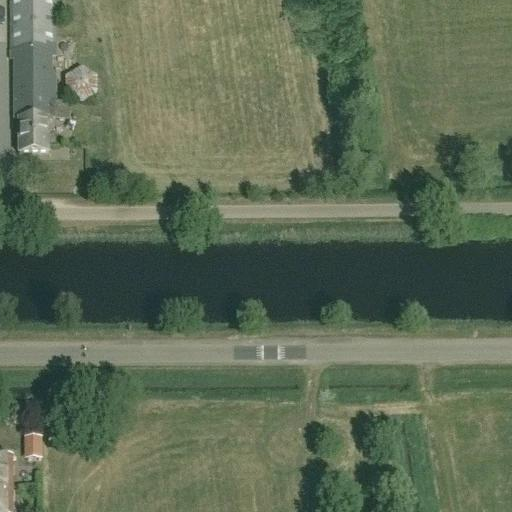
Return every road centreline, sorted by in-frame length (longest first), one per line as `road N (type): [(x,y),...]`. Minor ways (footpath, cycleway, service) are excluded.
road 1 (unclassified): [(0,356),(511,352)]
road 2 (unclassified): [(0,213),(511,212)]
